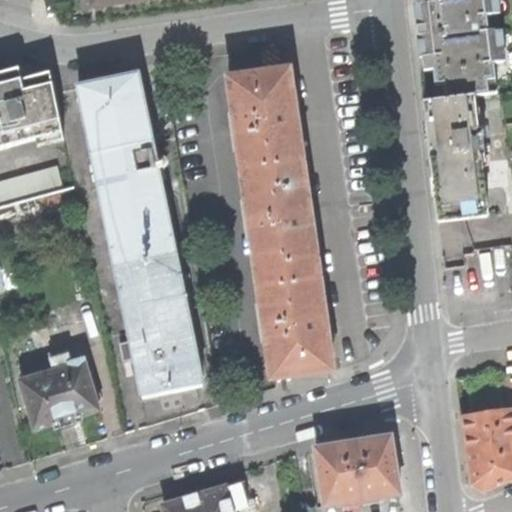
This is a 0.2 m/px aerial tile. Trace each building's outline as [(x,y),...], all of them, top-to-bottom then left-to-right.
[(93,0),(95,9),(161,0),(93,0)] [(444,86),(446,101),(474,97),(490,95),(488,81),(497,80),(496,63),(505,62),(503,47),(497,48),(495,30),(490,30),(488,15),(493,15),(491,0),(416,0),(417,7),(425,6),(427,21),(416,22),(419,41),(427,40),(428,48),(429,56),(423,57),(425,71),(434,70),(436,86),(444,86)] [(0,150),(62,135),(50,76),(22,82),(18,71),(3,74),(0,75),(0,150)] [(174,394),(204,387),(139,73),(80,87),(143,400),(174,394)] [(289,74),(231,82),(244,173),(301,165),(295,123),(289,74)] [(440,223),(488,217),(479,140),(484,139),(483,126),(477,127),(474,97),(446,101),(426,104),(432,156),(440,223)] [(309,216),(301,165),(244,173),(260,289),(318,280),(309,216)] [(57,168),(0,184),(0,209),(64,193),(57,168)] [(326,336),(318,280),(260,289),(273,380),(331,371),(326,336)] [(79,419),(99,412),(93,391),(102,388),(95,369),(86,372),(80,351),(50,361),(54,372),(21,382),(36,432),(56,426),(58,431),(69,428),(81,424),(79,419)] [(499,392),(511,390),(511,374),(497,376),(499,392)] [(475,487),(486,493),(511,481),(511,412),(465,420),(467,434),(470,453),(475,487)] [(383,496),(383,499),(402,497),(393,438),(352,444),(317,449),(326,508),(345,505),(344,502),(383,496)] [(239,511),(255,506),(252,497),(248,482),(232,487),(239,511)] [(239,511),(232,487),(232,486),(205,494),(204,493),(190,497),(190,499),(165,507),(166,511),(239,511)] [(345,505),(383,499),(383,496),(344,502),(345,505)]
